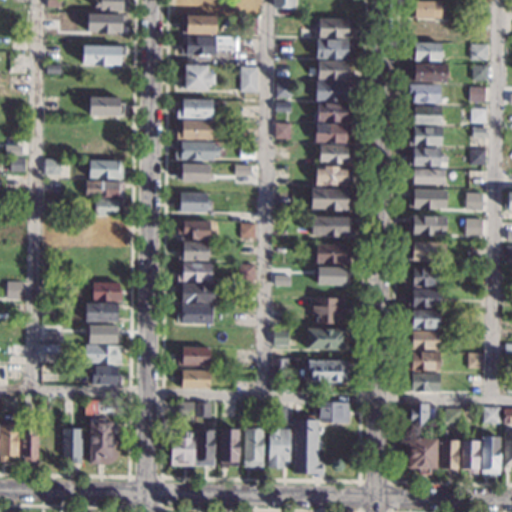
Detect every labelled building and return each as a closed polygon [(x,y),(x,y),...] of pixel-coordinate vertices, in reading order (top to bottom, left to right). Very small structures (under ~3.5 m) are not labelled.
[(122,0),(122,2),(126,2),(126,11),(99,10),(99,7),(93,7),(93,0),(122,0)] [(210,0),(210,14),(202,13),(201,15),(183,15),(183,13),(176,13),(176,0),(210,0)] [(293,0),(272,0),(272,8),(294,8),(293,0)] [(440,17),(410,17),(410,2),(440,2),(440,17)] [(487,18),(472,18),(472,3),(488,4),(487,18)] [(125,33),(112,33),(112,34),(95,34),(95,32),(85,32),(86,14),(125,15),(125,33)] [(215,34),(179,33),(180,16),(215,16),(215,34)] [(255,32),(240,32),(240,17),(255,17),(255,32)] [(351,38),(317,37),(317,19),(351,20),(351,38)] [(445,40),(408,39),(409,30),(412,30),(412,21),(446,22),(445,40)] [(214,38),(214,56),(179,55),(179,44),(184,45),(184,37),(214,38)] [(351,58),(316,58),(316,40),(352,41),(351,58)] [(440,62),(413,61),(413,59),(409,59),(409,46),(413,46),(413,42),(440,43),(440,62)] [(486,44),(485,60),(468,60),(469,44),(486,44)] [(124,56),(120,56),(120,64),(111,64),(111,66),(91,66),(91,64),(81,64),(81,46),(125,46),(124,56)] [(345,69),(350,69),(350,80),(316,80),(317,62),(345,63),(345,69)] [(444,82),(408,82),(408,64),(445,65),(444,82)] [(59,74),(44,74),(44,65),(59,65),(59,74)] [(206,74),(214,74),(213,85),(207,85),(207,91),(177,90),(177,76),(182,76),(183,65),(206,65),(206,74)] [(485,81),(470,81),(470,65),(486,65),(485,81)] [(255,92),(238,92),(238,67),(255,67),(255,92)] [(289,98),(275,97),(275,80),(289,80),(289,98)] [(351,93),(346,93),(346,101),(314,101),(315,81),(351,82),(351,93)] [(438,85),(438,102),(410,101),(411,95),(407,95),(408,84),(438,85)] [(483,102),(468,102),(468,87),(483,87),(483,102)] [(119,102),(123,102),(123,115),(88,114),(88,97),(119,97),(119,102)] [(210,119),(175,118),(175,107),(180,107),(181,99),(210,100),(210,119)] [(289,112),(273,112),(273,102),(290,102),(289,112)] [(349,122),(315,122),(316,104),(349,104),(349,122)] [(438,107),(438,114),(445,115),(445,121),(438,121),(438,125),(408,124),(408,113),(412,113),(412,106),(438,107)] [(485,123),(468,123),(469,107),(486,108),(485,123)] [(210,121),(210,140),(174,139),(174,127),(180,127),(180,120),(210,121)] [(289,139),(273,139),(274,123),(289,124),(289,139)] [(350,135),(345,135),(345,143),(314,143),(314,124),(350,125),(350,135)] [(440,128),(439,145),(407,144),(407,134),(411,134),(412,127),(440,128)] [(483,138),(471,138),(471,128),(484,128),(483,138)] [(213,146),(218,146),(218,157),(212,157),(212,161),(173,160),(173,141),(213,142),(213,146)] [(253,159),(239,159),(239,144),(253,144),(253,159)] [(21,155),(21,145),(5,145),(4,155),(21,155)] [(345,152),(351,152),(351,164),(317,163),(317,145),(345,145),(345,152)] [(438,148),(438,156),(444,156),(444,162),(438,162),(438,167),(411,166),(411,165),(407,165),(407,157),(412,157),(412,147),(438,148)] [(483,165),(467,164),(468,149),(483,149),(483,165)] [(23,172),(9,172),(9,157),(24,158),(23,172)] [(59,159),(59,176),(43,176),(44,159),(59,159)] [(122,161),(121,179),(86,178),(87,160),(122,161)] [(210,185),(175,184),(175,162),(210,163),(210,185)] [(233,174),(250,175),(250,165),(233,164),(233,174)] [(350,177),(345,177),(345,185),(314,185),(315,167),(350,167),(350,177)] [(443,185),(411,184),(412,169),(441,170),(443,170),(443,185)] [(59,180),(59,196),(43,196),(43,180),(59,180)] [(122,181),(122,197),(84,197),(84,181),(122,181)] [(350,209),(309,209),(310,188),(351,189),(350,209)] [(444,209),(408,208),(408,190),(444,191),(444,209)] [(481,192),(464,192),(464,209),(481,209),(481,192)] [(205,213),(175,212),(176,201),(178,201),(178,193),(206,194),(205,213)] [(253,209),(240,209),(240,195),(253,195),(253,209)] [(120,217),(93,216),(93,199),(120,200),(120,217)] [(443,217),(443,235),(407,234),(407,216),(443,217)] [(349,236),(310,235),(310,217),(349,217),(349,236)] [(121,238),(87,238),(87,218),(121,219),(121,238)] [(481,218),(464,218),(464,235),(480,235),(481,218)] [(207,240),(180,240),(180,234),(175,234),(176,222),(207,223),(207,240)] [(511,237),(503,237),(503,222),(511,222),(511,237)] [(253,224),(253,238),(237,238),(237,223),(253,224)] [(209,251),(206,251),(206,261),(180,260),(177,259),(177,250),(181,250),(181,241),(209,242),(209,251)] [(443,260),(434,260),(434,262),(416,261),(416,260),(407,259),(407,242),(443,242),(443,260)] [(286,255),(272,255),(273,245),(286,245),(286,255)] [(347,264),(314,263),(314,245),(347,245),(347,264)] [(511,262),(503,262),(503,245),(511,245),(511,262)] [(210,282),(176,281),(176,271),(181,271),(181,263),(210,263),(210,282)] [(252,280),(236,280),(237,264),(252,265),(252,280)] [(440,267),(439,287),(411,286),(412,266),(440,267)] [(347,287),(306,287),(306,267),(347,267),(347,287)] [(273,284),(289,284),(289,275),(273,275),(273,284)] [(22,281),(5,281),(5,298),(22,298),(22,281)] [(118,283),(118,289),(120,289),(120,301),(91,301),(91,282),(118,283)] [(213,303),(179,302),(179,293),(176,293),(176,284),(213,285),(213,303)] [(438,308),(410,307),(410,305),(406,305),(407,296),(410,296),(411,289),(439,290),(438,308)] [(341,324),(315,324),(315,315),(310,315),(311,298),(341,298),(341,324)] [(116,304),(116,322),(83,321),(84,303),(116,304)] [(211,306),(211,325),(204,325),(204,324),(179,323),(179,322),(175,322),(175,306),(180,306),(180,305),(211,306)] [(438,311),(437,329),(407,327),(407,319),(410,319),(411,310),(438,311)] [(481,327),(467,326),(467,312),(481,312),(481,327)] [(511,328),(501,328),(501,318),(511,318),(511,328)] [(120,335),(117,335),(117,342),(115,342),(115,344),(83,343),(83,325),(120,325),(120,335)] [(209,345),(176,344),(176,329),(180,329),(181,326),(209,326),(209,345)] [(286,345),(271,345),(271,329),(286,329),(286,345)] [(346,351),(305,350),(305,329),(346,329),(346,351)] [(61,341),(61,331),(44,331),(44,341),(61,341)] [(438,349),(406,349),(407,340),(410,340),(410,331),(438,331),(438,349)] [(511,343),(511,359),(503,359),(503,343),(511,343)] [(57,345),(57,355),(42,354),(42,344),(57,345)] [(119,365),(83,364),(83,344),(120,345),(119,365)] [(20,356),(6,356),(6,345),(20,345),(20,356)] [(208,366),(176,365),(177,354),(180,354),(180,346),(208,347),(208,366)] [(438,353),(438,371),(406,369),(406,363),(409,363),(410,352),(438,353)] [(481,368),(465,368),(466,353),(481,353),(481,368)] [(290,359),(290,369),(308,369),(308,360),(347,361),(347,383),(330,382),(330,391),(316,391),(316,383),(309,383),(309,377),(300,377),(301,375),(288,375),(287,390),(274,390),(274,376),(271,376),(272,358),(290,359)] [(511,371),(501,371),(501,363),(511,363),(511,371)] [(117,367),(117,374),(120,374),(119,384),(116,384),(116,385),(89,385),(89,382),(84,382),(84,374),(88,374),(88,366),(117,367)] [(208,388),(180,388),(180,382),(176,382),(176,370),(208,371),(208,388)] [(511,372),(511,382),(501,382),(501,372),(511,372)] [(438,374),(437,392),(405,391),(406,380),(410,380),(410,373),(438,374)] [(14,413),(0,412),(0,397),(14,398),(14,413)] [(55,416),(40,416),(40,400),(56,400),(55,416)] [(97,401),(96,414),(83,414),(83,401),(97,401)] [(192,420),(176,419),(176,402),(192,402),(192,420)] [(209,418),(194,418),(194,402),(196,402),(209,403),(209,418)] [(347,424),(317,423),(318,412),(314,412),(314,402),(347,403),(347,424)] [(427,404),(426,427),(408,427),(408,420),(402,420),(403,409),(409,409),(409,404),(427,404)] [(285,408),(290,408),(290,421),(285,421),(285,424),(273,424),(273,427),(268,427),(268,405),(285,405),(285,408)] [(437,424),(427,424),(428,407),(436,407),(437,407),(437,424)] [(498,423),(481,423),(481,407),(498,407),(498,423)] [(511,424),(501,424),(501,408),(511,408),(511,424)] [(459,423),(443,423),(443,409),(444,409),(459,409),(459,423)] [(312,420),(317,420),(317,423),(316,461),(322,461),(322,475),(310,475),(310,473),(291,473),(291,420),(302,420),(302,416),(313,416),(312,420)] [(104,422),(111,422),(111,426),(115,426),(115,434),(111,434),(111,440),(116,440),(116,453),(110,461),(105,463),(99,464),(99,465),(87,464),(88,421),(94,421),(94,417),(104,418),(104,422)] [(12,425),(17,425),(17,457),(6,457),(6,462),(0,462),(0,424),(6,424),(6,421),(12,421),(12,425)] [(58,463),(47,462),(47,457),(41,457),(42,428),(52,429),(52,427),(59,427),(58,463)] [(80,463),(68,462),(68,458),(61,457),(62,428),(80,428),(80,463)] [(261,468),(242,468),(242,428),(261,428),(261,468)] [(30,436),(37,436),(37,463),(22,462),(23,457),(20,457),(21,429),(30,429),(30,436)] [(212,466),(194,466),(195,429),(212,430),(212,466)] [(236,467),(218,467),(219,429),(236,430),(236,467)] [(288,462),(282,462),(281,468),(266,468),(267,429),(289,429),(288,462)] [(191,466),(168,466),(168,438),(183,438),(183,432),(192,432),(191,466)] [(511,469),(510,467),(502,467),(502,433),(511,433),(511,469)] [(498,474),(479,474),(480,437),(498,437),(498,474)] [(435,469),(429,468),(429,475),(417,475),(417,469),(406,468),(407,438),(435,439),(435,469)] [(456,473),(445,473),(445,469),(437,469),(438,440),(456,440),(456,473)] [(477,473),(466,473),(466,469),(459,469),(459,441),(477,441),(477,473)]
